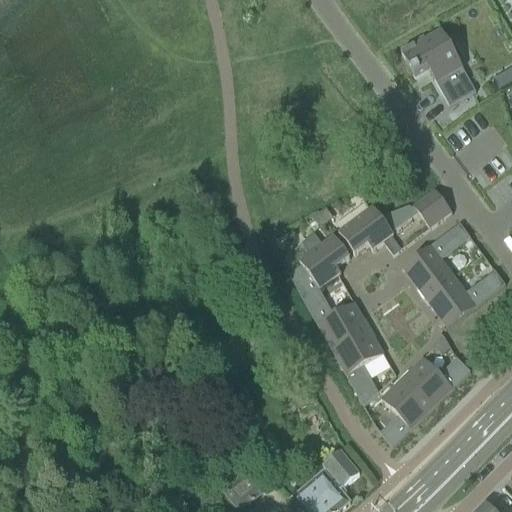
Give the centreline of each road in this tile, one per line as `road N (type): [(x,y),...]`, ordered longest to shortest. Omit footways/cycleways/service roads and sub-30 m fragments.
road 1 (residential): [(314,0),(511,262)]
road 2 (secondary): [(407,509),(511,408)]
